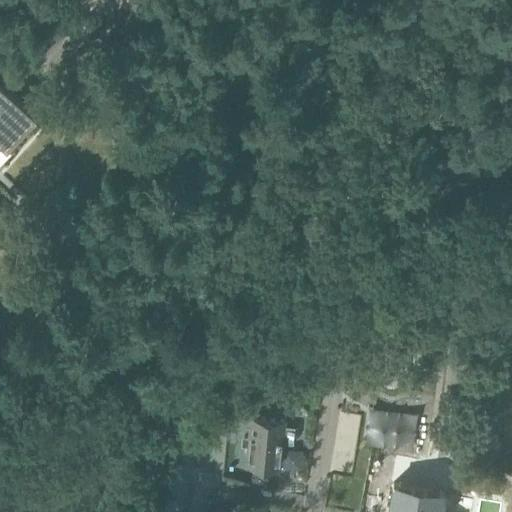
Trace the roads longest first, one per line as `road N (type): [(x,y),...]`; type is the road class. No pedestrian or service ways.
road 1 (unclassified): [(0,443),(511,252)]
road 2 (track): [(179,373),(155,511)]
